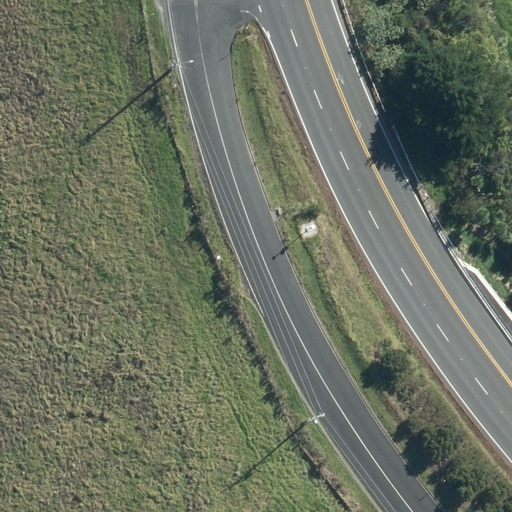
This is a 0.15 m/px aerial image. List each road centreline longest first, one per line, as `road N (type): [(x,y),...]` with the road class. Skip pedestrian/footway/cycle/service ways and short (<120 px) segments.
road 1 (unclassified): [(414,511),(335,400),(267,266),(225,152),(196,0)]
road 2 (primary): [(511,383),(391,202),(306,0)]
